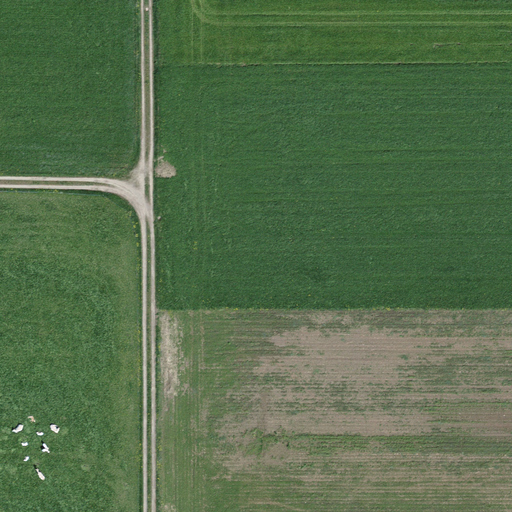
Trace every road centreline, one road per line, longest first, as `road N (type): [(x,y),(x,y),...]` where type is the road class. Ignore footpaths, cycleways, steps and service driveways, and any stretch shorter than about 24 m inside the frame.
road 1 (track): [(139,0),(135,511)]
road 2 (track): [(136,200),(0,194)]
